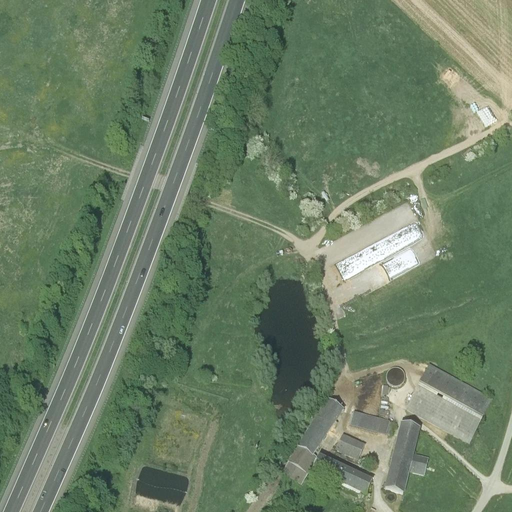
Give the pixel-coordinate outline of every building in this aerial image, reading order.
[(499,107),(455,123),(460,138),(504,122),(499,107)] [(396,215),(315,251),(322,266),(403,231),(396,215)] [(355,275),(371,266),(363,253),(348,261),(355,275)] [(489,401),(430,370),(408,411),(467,443),(489,401)] [(386,384),(401,388),(404,374),(389,371),(386,384)] [(341,412),(327,403),(297,449),(311,458),(341,412)] [(388,424),(354,415),(350,428),(385,437),(388,424)] [(417,431),(401,427),(384,491),(400,495),(406,472),(422,476),(426,461),(410,458),(417,431)] [(363,447),(343,438),(336,452),(357,461),(363,447)] [(311,458),(297,449),(282,473),(301,485),(306,477),(311,473),(317,460),(311,458)] [(371,484),(317,460),(311,473),(364,498),(371,484)]
